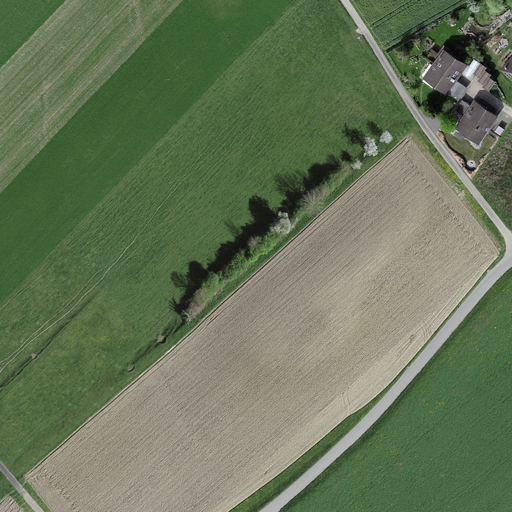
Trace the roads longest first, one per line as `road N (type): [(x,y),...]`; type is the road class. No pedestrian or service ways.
road 1 (unclassified): [(511,259),(390,398),(267,511)]
road 2 (track): [(344,0),(511,240)]
